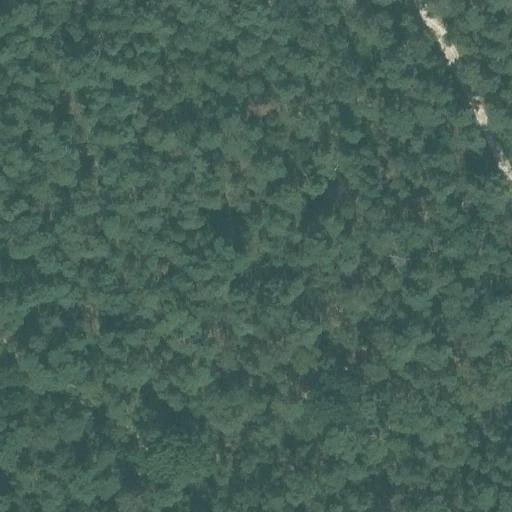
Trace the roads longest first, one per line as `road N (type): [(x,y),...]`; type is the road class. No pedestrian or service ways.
road 1 (track): [(0,339),(31,370),(112,416),(215,511)]
road 2 (track): [(423,0),(511,179)]
